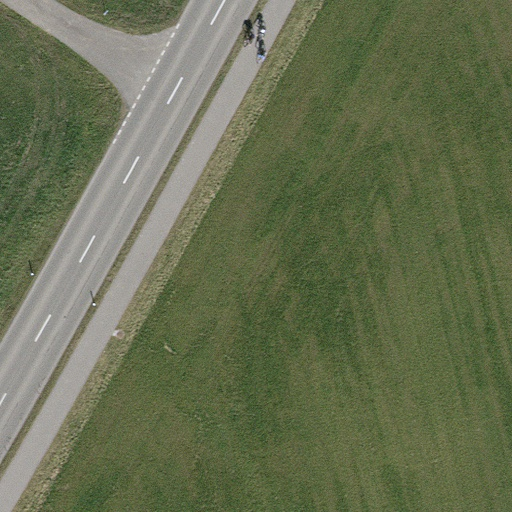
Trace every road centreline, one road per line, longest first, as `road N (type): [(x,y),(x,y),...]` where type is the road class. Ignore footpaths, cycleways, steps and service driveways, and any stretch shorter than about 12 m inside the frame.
road 1 (tertiary): [(231,0),(0,404)]
road 2 (track): [(42,0),(185,80)]
